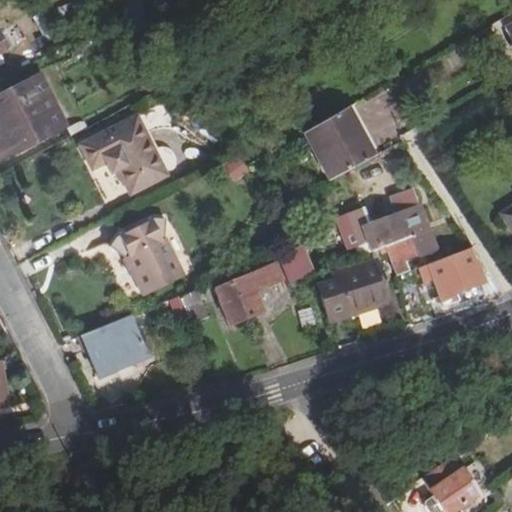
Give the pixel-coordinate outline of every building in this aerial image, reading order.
[(0,98),(0,159),(1,160),(63,128),(38,79),(0,98)] [(343,110),(304,133),(333,180),(374,158),(343,110)] [(120,168),(126,178),(134,193),(169,175),(139,116),(83,145),(95,168),(108,161),(113,171),(115,170),(120,168)] [(120,168),(115,170),(120,181),(126,178),(120,168)] [(394,275),(408,270),(403,259),(415,255),(415,257),(433,251),(418,208),(362,228),(366,240),(353,244),(356,254),(380,245),(384,244),(387,253),(394,275)] [(169,259),(163,243),(164,242),(166,220),(154,219),(117,237),(111,247),(127,259),(131,258),(138,274),(134,275),(143,296),(182,279),(172,258),(169,259)] [(275,256),(285,284),(312,275),(301,246),(275,256)] [(471,247),(463,250),(465,257),(473,255),(475,264),(478,264),(481,263),(471,247)] [(463,250),(417,267),(422,282),(434,278),(442,305),(457,301),(455,293),(484,284),(478,264),(475,264),(473,255),(465,257),(463,250)] [(316,285),(327,321),(388,302),(374,259),(334,271),(335,279),(316,285)] [(226,323),(260,309),(252,289),(280,278),(272,261),(211,287),(226,323)] [(196,292),(179,298),(189,324),(205,318),(196,292)] [(111,366),(113,369),(145,357),(135,333),(131,335),(124,317),(79,335),(94,372),(111,366)] [(0,411),(10,409),(1,363),(0,363),(0,411)] [(114,373),(113,369),(111,366),(94,372),(97,380),(114,373)] [(433,511),(435,511),(439,510),(440,511),(447,511),(475,494),(457,470),(427,490),(431,497),(426,500),(433,511)]
